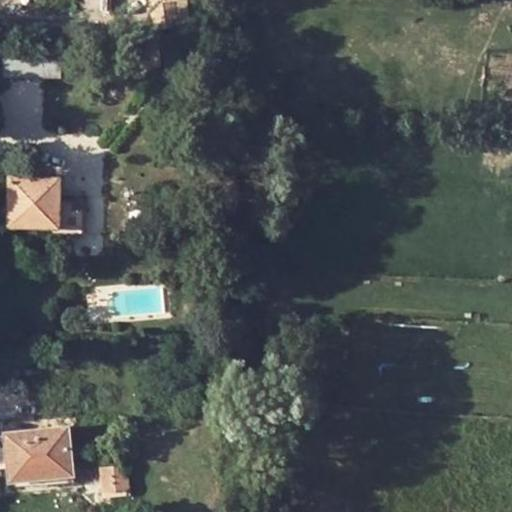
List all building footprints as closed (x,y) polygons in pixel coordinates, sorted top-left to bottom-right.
[(171,2),(151,4),(153,23),(173,21),(171,2)] [(135,37),(136,65),(156,64),(155,52),(174,51),(174,34),(135,37)] [(55,43),(2,44),(2,74),(55,74),(55,43)] [(80,230),(81,205),(70,204),(71,193),(55,193),(55,174),(36,173),(37,169),(26,169),(25,175),(7,174),(6,223),(42,223),(42,231),(80,230)] [(70,204),(81,205),(81,193),(71,193),(70,204)] [(252,363),(251,378),(272,379),(273,364),(252,363)] [(31,476),(31,472),(68,468),(63,425),(3,431),(8,479),(31,476)] [(101,466),(102,487),(126,485),(125,465),(101,466)] [(32,483),(69,478),(68,468),(31,472),(31,476),(32,483)]
